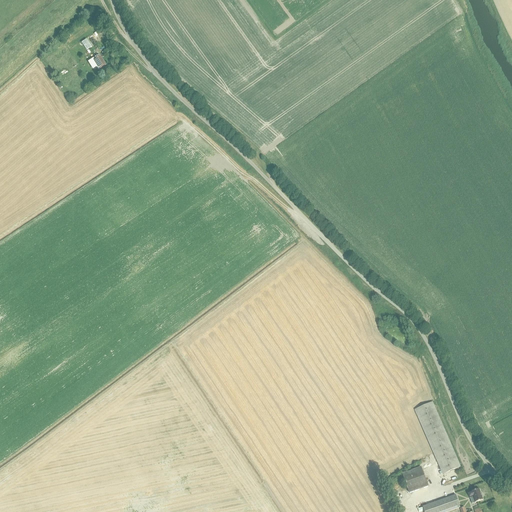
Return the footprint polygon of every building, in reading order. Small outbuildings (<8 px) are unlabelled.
[(82,40),(85,48),(93,45),(90,37),(82,40)] [(97,67),(99,70),(106,66),(100,56),(94,60),(93,59),(88,62),(93,70),(97,67)] [(415,410),(443,474),(460,467),(432,402),(415,410)] [(402,474),(409,493),(428,486),(421,468),(402,474)] [(468,493),(472,504),(483,500),(479,489),(468,493)] [(423,507),(424,511),(447,511),(460,508),(456,495),(423,507)]
